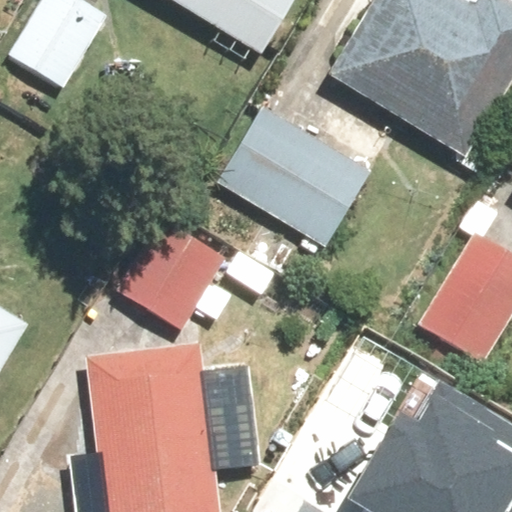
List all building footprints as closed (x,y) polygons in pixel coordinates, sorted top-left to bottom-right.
[(109,17),(79,0),(50,0),(15,60),(65,90),(109,17)] [(143,0),(252,61),(286,0),(143,0)] [(441,0),(368,0),(319,81),(453,162),(511,65),(511,12),(492,0),(467,0),(460,11),(441,0)] [(375,178),(270,111),(222,186),(327,254),(375,178)] [(225,266),(161,226),(118,294),(182,334),(225,266)] [(511,346),(511,256),(477,235),(419,334),(494,378),(511,346)] [(0,367),(22,330),(0,317),(0,367)] [(213,511),(192,345),(78,359),(97,511),(213,511)] [(400,416),(354,492),(388,511),(504,511),(511,499),(511,428),(440,386),(417,426),(400,416)]
